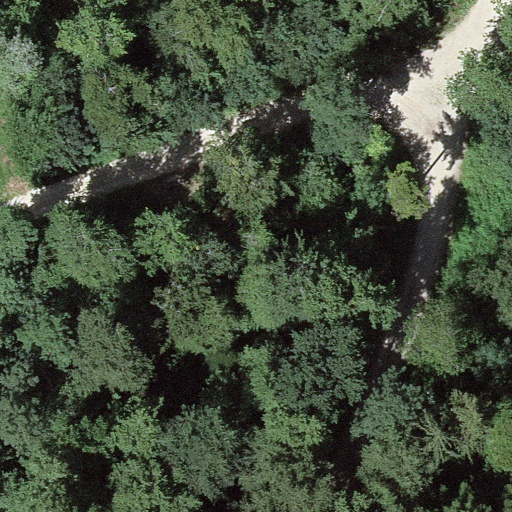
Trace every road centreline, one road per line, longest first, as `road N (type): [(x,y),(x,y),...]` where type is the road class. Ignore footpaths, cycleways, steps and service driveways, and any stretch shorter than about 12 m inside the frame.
road 1 (track): [(488,42),(0,222)]
road 2 (track): [(488,42),(323,511)]
